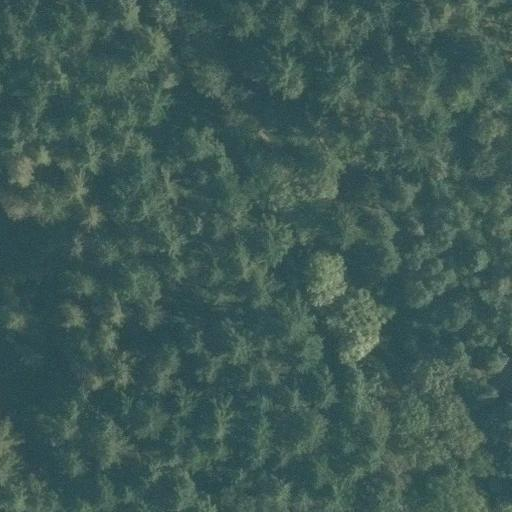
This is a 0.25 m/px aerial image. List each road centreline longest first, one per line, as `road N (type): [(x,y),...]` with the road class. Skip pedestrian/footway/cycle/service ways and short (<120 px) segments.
road 1 (track): [(483,511),(314,191),(197,0)]
road 2 (track): [(151,511),(264,499),(398,511)]
